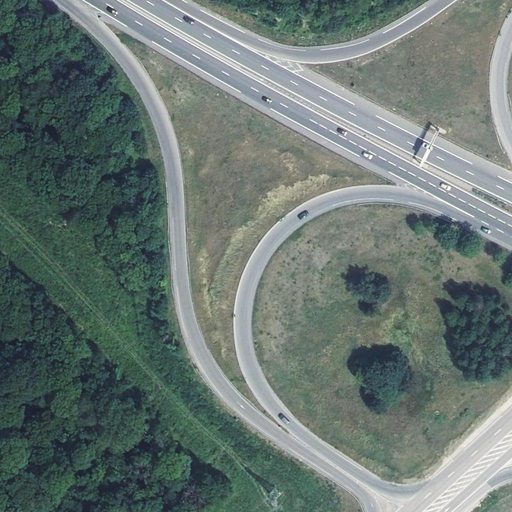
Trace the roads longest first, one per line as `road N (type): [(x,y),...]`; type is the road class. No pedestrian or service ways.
road 1 (motorway): [(62,0),(121,51),(162,119),(174,161),(186,305),(214,374),(262,424),(358,489),(373,511)]
road 2 (motorway): [(417,504),(305,437),(268,400),(246,362),(244,290),(271,239),(304,211),(339,197),(409,195),(500,222)]
road 3 (motorway): [(100,0),(500,222)]
road 4 (motorway): [(511,193),(143,0)]
road 5 (motorway): [(449,0),(367,47),(306,57),(269,50),(162,0)]
road 6 (secondary): [(511,418),(417,504)]
road 7 (motorway): [(511,143),(498,86),(511,26)]
